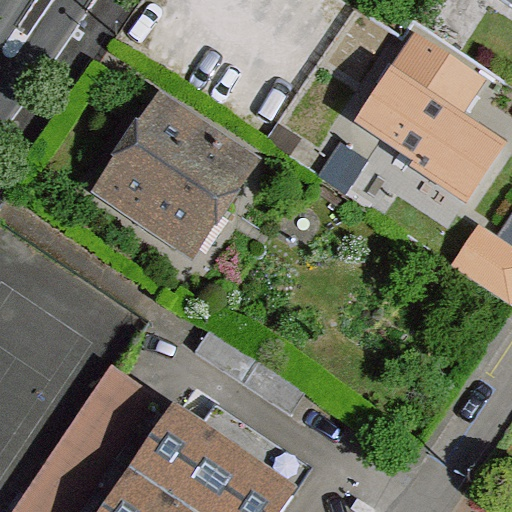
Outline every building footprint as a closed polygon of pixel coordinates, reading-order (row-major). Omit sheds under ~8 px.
[(480,82),(415,40),(361,124),(418,161),(415,166),(465,199),(500,146),(457,118),(480,82)] [(159,100),(97,192),(187,253),(249,162),(159,100)] [(511,245),(483,226),(457,266),(510,302),(511,299),(511,245)] [(103,511),(170,413),(115,374),(19,511),(103,511)] [(278,511),(290,495),(170,413),(103,511),(278,511)]
